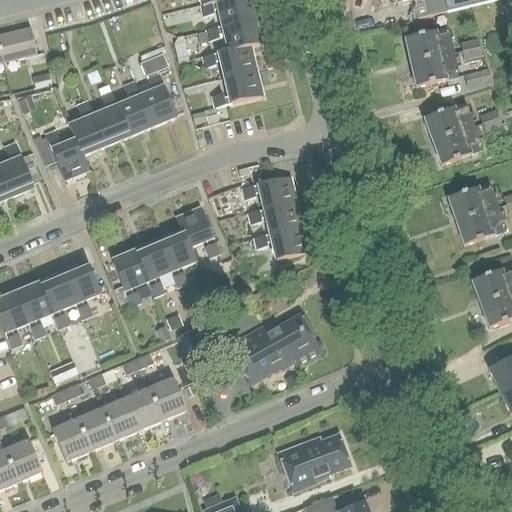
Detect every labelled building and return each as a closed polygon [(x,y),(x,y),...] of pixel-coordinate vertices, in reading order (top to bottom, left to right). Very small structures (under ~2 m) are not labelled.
[(197,0),(200,9),(230,1),(230,0),(197,0)] [(251,22),(246,0),(233,0),(230,1),(200,9),(198,9),(201,20),(216,16),(220,30),(251,22)] [(392,0),(394,6),(413,0),(415,8),(411,13),(413,21),(498,0),(392,0)] [(226,55),(247,50),(257,48),(251,22),(220,30),(204,34),(206,44),(222,40),(226,55)] [(28,32),(0,38),(0,61),(1,66),(34,58),(28,32)] [(204,34),(195,36),(198,46),(206,44),(204,34)] [(402,41),(408,66),(454,55),(449,35),(435,38),(434,34),(402,41)] [(191,63),(185,39),(175,41),(181,66),(191,63)] [(459,45),(462,54),(479,50),(476,41),(459,45)] [(247,50),(226,55),(200,61),(202,70),(218,67),(222,82),(253,75),(247,50)] [(479,50),(462,54),(464,63),(481,58),(479,50)] [(459,80),(454,55),(408,66),(413,90),(459,80)] [(162,59),(140,68),(145,81),(156,76),(167,72),(162,59)] [(489,71),(463,78),(467,91),(492,83),(489,71)] [(222,82),(225,96),(209,100),(211,110),(259,99),(253,75),(222,82)] [(151,96),(138,101),(150,130),(174,121),(156,76),(145,81),(151,96)] [(49,77),(40,79),(43,90),(51,88),(49,77)] [(128,105),(115,110),(127,140),(150,130),(138,101),(132,86),(122,90),(128,105)] [(107,89),(97,93),(100,99),(109,95),(107,89)] [(98,99),(105,115),(91,120),(103,150),(127,140),(115,110),(109,95),(100,99),(98,99)] [(30,100),(18,105),(22,114),(34,109),(30,100)] [(69,129),(75,144),(81,158),(103,150),(91,120),(85,105),(75,109),(81,124),(69,129)] [(468,111),(454,115),(452,110),(421,122),(429,145),(474,129),(468,111)] [(479,119),(481,126),(498,121),(496,113),(479,119)] [(197,116),(192,118),(194,127),(206,124),(203,114),(197,116)] [(501,129),(498,121),(481,126),(483,134),(501,129)] [(438,168),(482,153),(474,129),(429,145),(438,168)] [(54,134),(33,142),(44,167),(53,163),(61,183),(86,173),(80,159),(81,158),(75,144),(60,150),(54,134)] [(2,151),(8,165),(0,168),(0,184),(7,200),(30,191),(12,146),(2,151)] [(36,165),(33,157),(20,162),(23,170),(36,165)] [(294,206),(288,181),(241,192),(243,203),(260,199),(263,212),(294,206)] [(453,226),(498,212),(491,192),(477,196),(475,190),(445,200),(453,226)] [(511,196),(503,199),(507,208),(511,206),(511,196)] [(294,206),(263,212),(247,216),(249,227),(266,224),(269,238),(300,231),(294,206)] [(187,250),(200,245),(207,261),(216,257),(198,212),(174,222),(179,235),(180,235),(187,250)] [(505,234),(498,212),(453,226),(461,249),(505,234)] [(300,231),(269,238),(253,242),(255,252),(271,248),(275,263),(305,255),(300,231)] [(179,235),(157,245),(169,275),(176,290),(185,286),(179,270),(193,265),(187,250),(180,235),(179,235)] [(133,254),(146,285),(152,300),(161,296),(155,281),(169,275),(157,245),(133,254)] [(128,309),(138,305),(132,290),(146,285),(133,254),(110,264),(128,309)] [(61,278),(73,307),(79,323),(89,319),(82,303),(98,297),(86,268),(61,278)] [(478,307),(511,295),(511,269),(511,268),(500,272),(469,283),(478,307)] [(38,287),(50,316),(57,332),(66,328),(59,313),(73,307),(61,278),(38,287)] [(252,286),(244,289),(248,298),(256,294),(252,286)] [(14,297),(27,326),(33,342),(43,338),(36,322),(50,316),(38,287),(14,297)] [(239,292),(227,299),(233,309),(245,302),(239,292)] [(511,295),(478,307),(486,332),(511,322),(511,295)] [(14,297),(0,303),(0,328),(10,352),(19,348),(13,332),(27,326),(14,297)] [(169,322),(174,333),(186,328),(181,317),(169,322)] [(265,335),(261,328),(228,347),(250,387),(292,363),(294,367),(317,354),(297,317),(265,335)] [(173,341),(168,329),(157,334),(162,346),(173,341)] [(200,336),(199,333),(181,340),(200,386),(219,379),(206,350),(217,345),(211,331),(200,336)] [(148,358),(134,364),(139,375),(153,368),(148,358)] [(498,396),(511,389),(511,361),(487,373),(498,396)] [(139,375),(134,364),(124,368),(132,387),(142,382),(139,375)] [(59,371),(50,375),(55,387),(64,383),(59,371)] [(302,387),(298,377),(287,381),(292,392),(302,387)] [(101,378),(88,384),(92,395),(105,389),(101,378)] [(160,424),(184,414),(171,383),(147,393),(160,424)] [(192,388),(184,392),(187,400),(195,397),(192,388)] [(65,394),(70,405),(82,399),(77,389),(65,394)] [(511,389),(498,396),(508,418),(511,416),(511,389)] [(123,404),(136,434),(160,424),(147,393),(123,404)] [(58,410),(70,405),(65,394),(54,399),(58,410)] [(99,414),(112,444),(136,434),(123,404),(99,414)] [(75,424),(88,454),(112,444),(99,414),(75,424)] [(75,424),(51,434),(63,464),(88,454),(75,424)] [(348,469),(336,438),(320,444),(318,440),(281,454),(296,494),(315,487),(315,485),(328,480),(327,477),(348,469)] [(15,484),(39,473),(27,445),(3,455),(15,484)] [(3,455),(0,455),(0,489),(15,484),(3,455)] [(239,511),(235,500),(205,511),(239,511)] [(365,511),(362,505),(346,511),(336,511),(331,500),(305,511),(365,511)]
